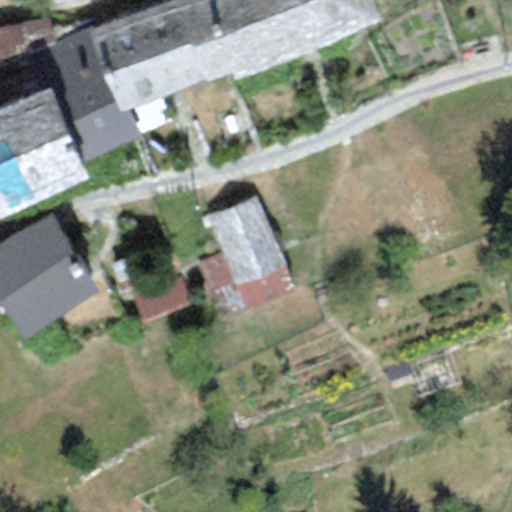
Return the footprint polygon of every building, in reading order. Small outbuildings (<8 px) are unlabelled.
[(129,110),(231,73),(203,0),(174,0),(88,32),(117,114),(129,110)] [(370,0),(203,0),(231,73),(234,82),(381,21),(370,0)] [(0,25),(0,65),(40,52),(54,45),(48,17),(0,25)] [(84,163),(141,141),(129,110),(117,114),(88,32),(86,29),(54,45),(40,52),(84,163)] [(47,90),(0,110),(0,219),(86,180),(47,90)] [(223,320),(293,291),(254,198),(206,218),(222,255),(200,265),(223,320)] [(50,216),(0,246),(0,300),(23,337),(97,293),(50,216)] [(178,282),(134,298),(142,322),(186,306),(178,282)] [(404,362),(385,370),(393,388),(412,380),(404,362)]
